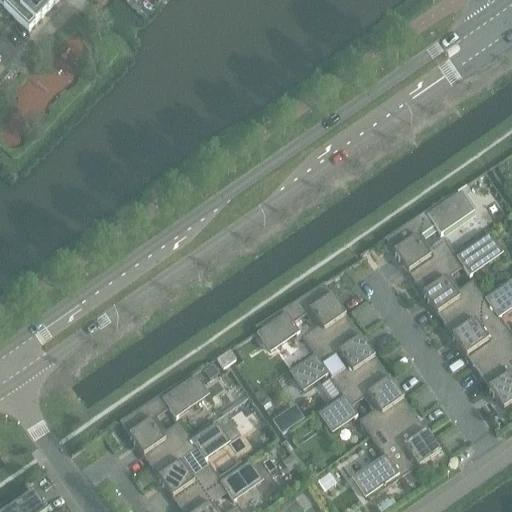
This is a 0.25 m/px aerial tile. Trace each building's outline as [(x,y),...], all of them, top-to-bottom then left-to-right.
[(29,34),(59,2),(57,0),(12,0),(3,10),(29,34)] [(430,252),(421,239),(434,230),(440,239),(443,237),(442,236),(464,221),(453,205),(451,206),(447,201),(383,243),(384,244),(385,243),(415,286),(455,258),(444,242),(430,252)] [(444,328),(484,300),(473,284),(459,293),(450,280),(463,271),(469,280),(472,279),(471,278),(502,256),(492,239),(480,248),(477,243),(455,258),(415,286),(444,328)] [(473,370),(511,342),(511,339),(499,321),(501,320),(500,319),(511,310),(511,290),(510,288),(509,289),(506,285),(484,300),(444,328),(473,370)] [(274,353),(295,337),(296,338),(299,337),(292,328),(305,319),(314,332),(300,341),(311,358),(352,329),(324,288),(325,287),(325,286),(259,328),(264,335),(263,336),(274,353)] [(303,394),(324,379),(325,380),(328,378),(321,369),(334,360),(343,373),(329,383),(340,399),(381,371),(352,329),(311,358),(290,372),(293,377),(291,378),(303,394)] [(505,410),(511,405),(511,370),(510,367),(511,365),(511,342),(473,370),(497,404),(502,412),(504,410),(505,410)] [(236,364),(230,355),(230,354),(229,355),(230,356),(218,364),(217,363),(223,372),(236,364)] [(219,377),(213,369),(204,375),(210,383),(219,377)] [(332,436),(353,421),(354,422),(357,420),(350,411),(363,402),(372,415),(358,425),(370,442),(411,413),(381,371),(340,399),(319,414),(322,419),(320,420),(332,436)] [(165,435),(156,422),(169,413),(175,422),(178,420),(177,419),(199,404),(188,388),(186,389),(183,384),(118,426),(119,427),(120,426),(150,469),(190,441),(179,425),(165,435)] [(295,408),(272,424),(283,439),(306,424),(295,408)] [(370,504),(437,457),(439,455),(434,448),(411,413),(370,442),(383,461),(382,462),(382,463),(355,482),(370,504)] [(179,511),(219,483),(208,467),(207,468),(204,464),(207,462),(206,461),(228,446),(217,430),(215,431),(212,426),(190,441),(150,469),(179,511)] [(298,470),(291,459),(283,465),(289,475),(298,470)] [(179,511),(239,511),(237,509),(232,511),(218,511),(214,505),(227,496),(233,505),(236,504),(235,503),(257,488),(246,471),(244,473),(241,468),(219,483),(179,511)] [(45,511),(44,510),(34,495),(29,498),(24,490),(0,507),(0,511),(45,511)]
